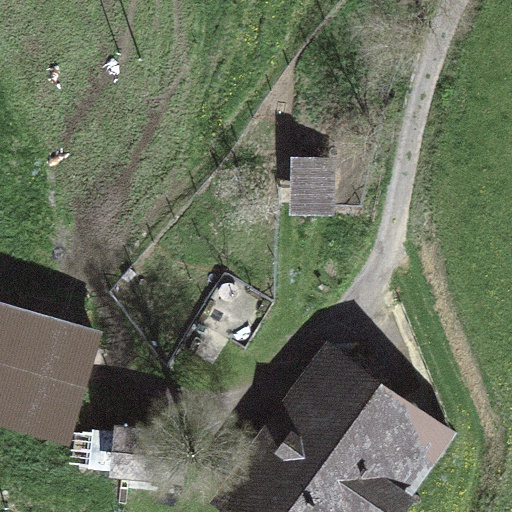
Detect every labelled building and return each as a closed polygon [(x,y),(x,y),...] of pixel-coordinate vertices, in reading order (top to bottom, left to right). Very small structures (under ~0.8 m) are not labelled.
[(302,160),(300,222),(339,223),(340,161),(302,160)] [(100,343),(3,312),(0,323),(0,414),(70,437),(100,343)] [(347,371),(255,493),(242,481),(228,499),(245,511),(407,511),(437,475),(429,432),(347,371)] [(63,474),(71,447),(23,433),(15,460),(63,474)] [(183,440),(126,433),(122,473),(178,480),(183,440)]
